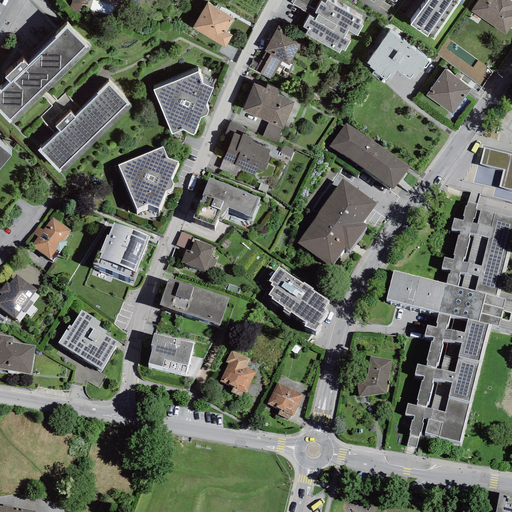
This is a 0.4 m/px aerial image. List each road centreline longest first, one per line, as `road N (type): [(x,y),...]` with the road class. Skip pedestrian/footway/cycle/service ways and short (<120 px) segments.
road 1 (residential): [(277,0),(211,133),(166,249),(133,355),(124,417)]
road 2 (residential): [(316,437),(344,318),(511,68)]
road 3 (residential): [(511,484),(326,452)]
road 4 (residential): [(298,448),(124,417)]
road 5 (residential): [(124,417),(0,396)]
